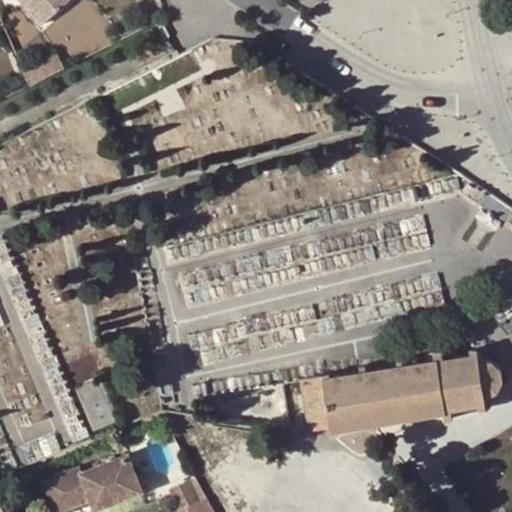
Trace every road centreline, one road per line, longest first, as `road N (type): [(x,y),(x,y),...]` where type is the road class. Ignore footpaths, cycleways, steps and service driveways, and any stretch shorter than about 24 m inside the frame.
road 1 (tertiary): [(489,93),(420,96),(385,88),(246,0)]
road 2 (residential): [(314,439),(388,481),(410,511)]
